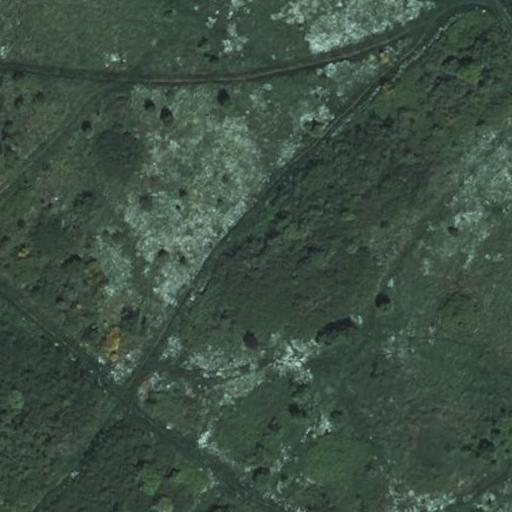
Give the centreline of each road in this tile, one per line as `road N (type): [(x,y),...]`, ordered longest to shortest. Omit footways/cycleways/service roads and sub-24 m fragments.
road 1 (track): [(39,511),(263,206),(462,0)]
road 2 (track): [(436,26),(317,65),(228,76),(119,77),(0,63)]
road 3 (track): [(0,283),(276,511)]
